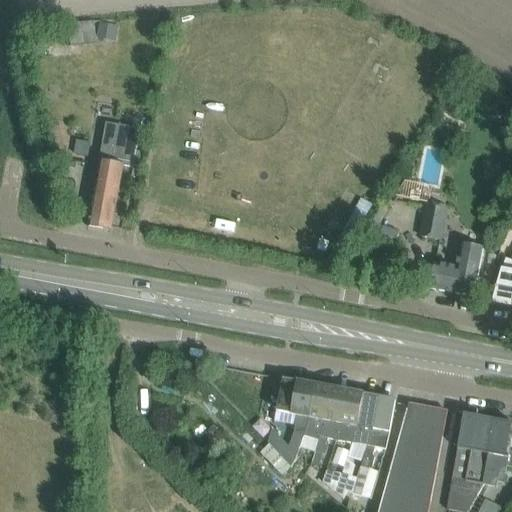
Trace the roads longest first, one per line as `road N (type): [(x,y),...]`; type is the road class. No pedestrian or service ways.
road 1 (residential): [(432,384),(0,303)]
road 2 (residential): [(511,329),(248,277)]
road 3 (residential): [(248,277),(0,230)]
road 4 (primary): [(243,304),(0,261)]
road 5 (primary): [(0,283),(239,327)]
road 6 (primary): [(437,350),(243,304)]
road 7 (primary): [(239,327),(437,350)]
